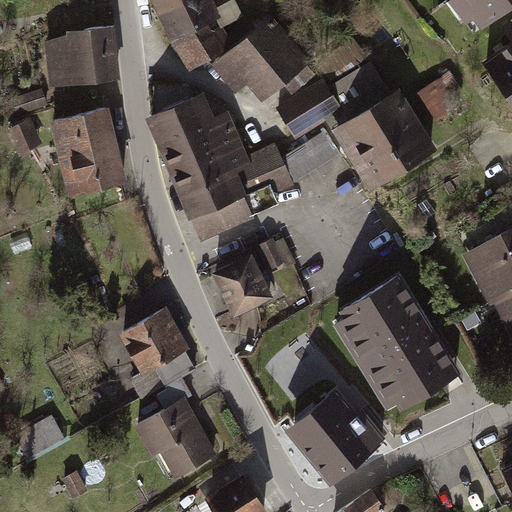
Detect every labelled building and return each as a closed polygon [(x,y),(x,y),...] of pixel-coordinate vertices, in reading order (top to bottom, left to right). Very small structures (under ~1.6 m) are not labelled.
[(205,0),(159,0),(175,32),(194,62),(229,40),(213,16),(205,0)] [(511,4),(511,0),(447,0),(463,23),(471,18),(478,28),(511,4)] [(306,57),(269,12),(214,58),(238,87),(250,77),(263,93),(306,57)] [(75,38),(53,41),(58,83),(116,75),(110,28),(74,33),(75,38)] [(511,40),(482,61),(511,105),(511,40)] [(342,68),(293,101),(312,129),(361,95),(342,68)] [(418,80),(352,120),(389,181),(455,141),(418,80)] [(199,93),(151,114),(194,213),(259,184),(229,114),(211,122),(199,93)] [(105,108),(55,120),(73,193),(123,180),(105,108)] [(511,225),(509,219),(452,251),(510,351),(511,349),(511,225)] [(275,240),(217,268),(236,309),(271,292),(259,268),(283,256),(275,240)] [(398,274),(345,307),(349,313),(338,320),(390,403),(401,396),(405,403),(458,371),(398,274)] [(165,309),(125,331),(144,367),(185,345),(165,309)] [(167,407),(139,423),(154,451),(163,446),(178,473),(215,452),(185,399),(193,394),(184,379),(159,392),(167,407)] [(329,395),(296,421),(302,429),(296,433),(331,477),(382,437),(361,411),(355,416),(340,397),(334,401),(329,395)] [(51,416),(18,434),(29,454),(62,435),(51,416)] [(511,458),(503,462),(511,481),(511,458)] [(245,476),(210,497),(219,511),(263,511),(266,511),(245,476)] [(371,488),(336,511),(381,511),(386,509),(371,488)]
